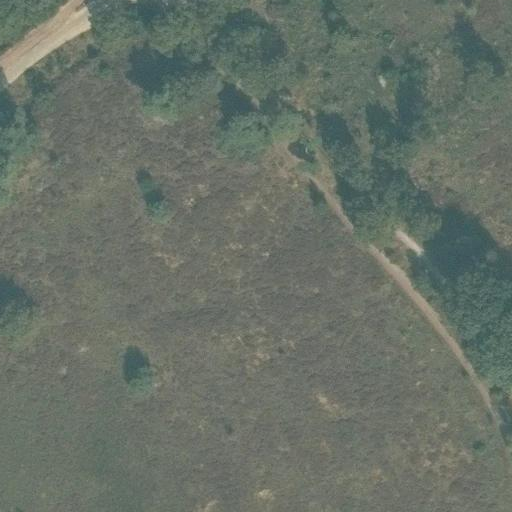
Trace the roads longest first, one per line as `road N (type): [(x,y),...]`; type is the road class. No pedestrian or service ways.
road 1 (unknown): [(208,30),(217,58),(304,173),(468,368),(511,453)]
road 2 (track): [(511,382),(460,303),(187,0)]
road 3 (unclassified): [(108,0),(0,88)]
